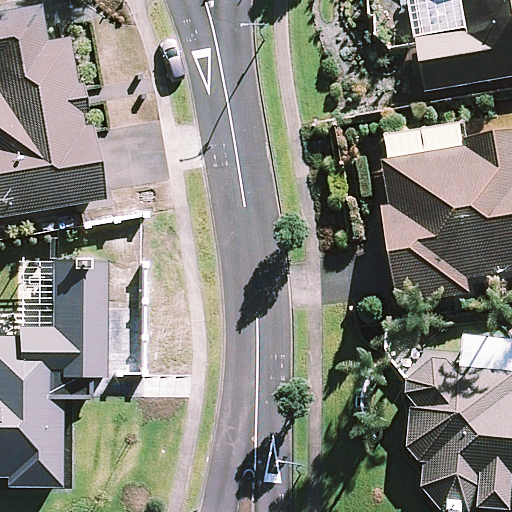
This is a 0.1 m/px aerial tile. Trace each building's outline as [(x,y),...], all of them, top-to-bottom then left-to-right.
[(0,216),(96,199),(100,198),(64,0),(12,10),(0,11),(0,216)] [(511,0),(461,0),(467,35),(417,43),(425,95),(511,80),(511,0)] [(511,136),(463,145),(460,128),(385,141),(396,208),(382,210),(399,309),(470,297),(468,282),(511,273),(511,136)] [(57,399),(85,399),(85,384),(100,384),(100,300),(100,256),(52,256),(52,267),(14,267),(14,335),(0,335),(0,477),(2,477),(2,488),(57,488),(57,399)] [(408,454),(423,471),(423,491),(438,511),(511,511),(511,501),(511,500),(511,342),(460,341),(459,375),(410,374),(408,454)]
